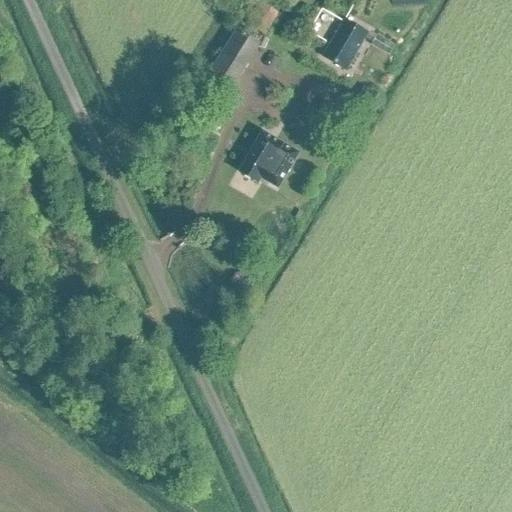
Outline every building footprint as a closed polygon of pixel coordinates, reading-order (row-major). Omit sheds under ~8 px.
[(266,37),(279,14),(260,2),(246,25),(266,37)] [(346,71),(367,34),(343,20),(322,57),(346,71)] [(233,88),(246,67),(223,52),(210,73),(233,88)] [(364,88),(358,99),(363,102),(369,91),(364,88)] [(278,191),(299,155),(263,133),(240,172),(257,182),(259,180),(278,191)]
